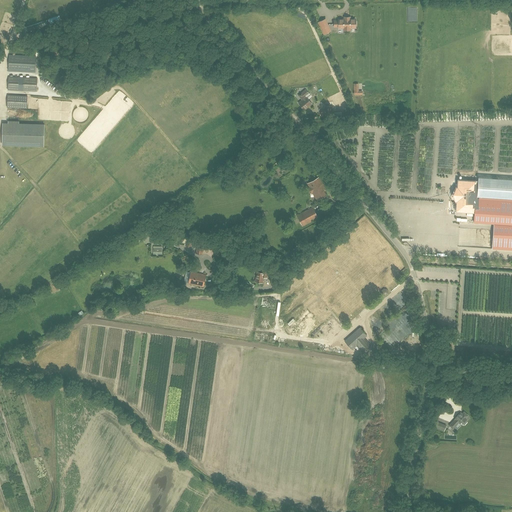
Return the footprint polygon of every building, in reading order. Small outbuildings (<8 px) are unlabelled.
[(350,18),(344,18),(344,19),(339,19),(339,21),(334,21),(334,27),(339,27),(339,28),(344,28),(344,30),(350,30),(350,28),(355,28),(355,26),(356,26),(356,22),(355,22),(355,19),(350,19),(350,18)] [(36,56),(9,55),(8,71),(35,72),(36,56)] [(37,78),(24,78),(8,77),(8,90),(37,91),(37,78)] [(305,96),(309,93),(306,90),(302,93),(302,94),(299,96),(302,100),(298,103),(304,110),(312,104),(308,99),(305,96)] [(28,94),(8,94),(7,106),(27,106),(28,94)] [(332,106),(326,107),(327,110),(321,111),(322,116),(333,115),(332,106)] [(2,140),(2,144),(43,146),(43,140),(44,124),(19,123),(19,121),(8,121),(8,123),(3,123),(2,140)] [(308,183),(309,187),(308,188),(311,194),(313,193),(317,200),(326,195),(322,188),(324,186),(319,177),(308,183)] [(474,222),(494,224),(492,249),(511,249),(511,199),(476,197),(476,195),(461,194),(461,200),(459,200),(459,203),(460,203),(460,207),(475,208),(474,222)] [(297,216),(303,226),(318,218),(312,207),(297,216)] [(202,254),(204,245),(198,244),(196,253),(202,254)] [(268,269),(266,269),(266,266),(263,265),(262,273),(257,272),(255,282),(262,283),(263,277),(267,277),(268,269)] [(191,271),(188,283),(203,287),(206,275),(191,271)] [(345,341),(351,348),(351,349),(356,344),(363,352),(370,345),(364,338),(367,335),(366,335),(360,328),(345,341)] [(473,371),(466,370),(464,380),(471,382),(473,371)] [(451,398),(455,398),(454,402),(467,404),(468,400),(459,399),(460,394),(452,393),(451,398)] [(464,412),(462,414),(460,412),(455,419),(449,426),(453,429),(459,422),(461,425),(462,424),(464,425),(467,422),(465,420),(466,419),(465,418),(468,415),(464,412)] [(444,431),(446,425),(436,421),(434,427),(444,431)]
